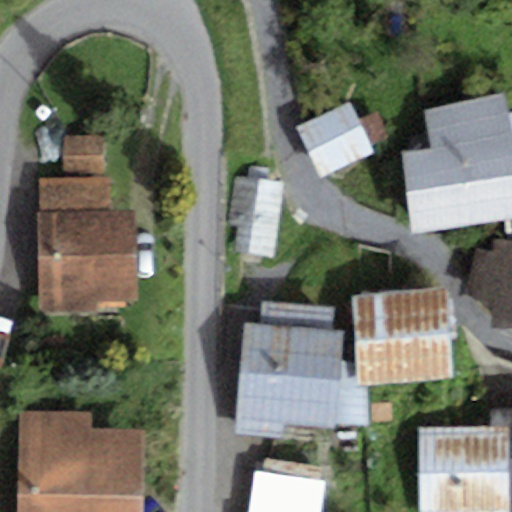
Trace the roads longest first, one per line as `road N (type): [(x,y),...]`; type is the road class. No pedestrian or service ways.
road 1 (residential): [(0,154),(15,56),(56,18),(90,9),(141,12),(160,19),(185,48),(202,103),(202,511)]
road 2 (track): [(337,213),(200,332)]
